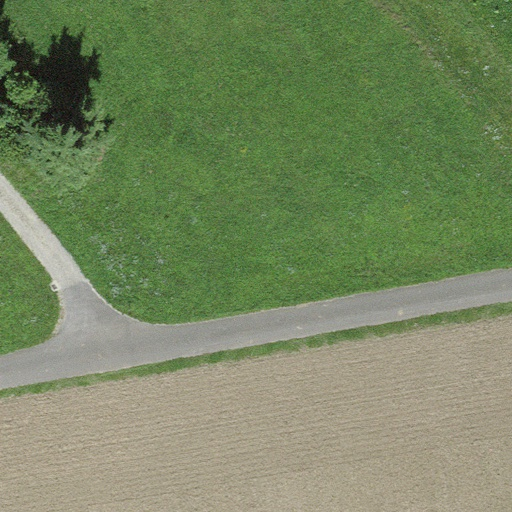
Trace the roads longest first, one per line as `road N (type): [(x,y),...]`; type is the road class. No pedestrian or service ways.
road 1 (unclassified): [(511,273),(0,349)]
road 2 (track): [(0,191),(104,329)]
